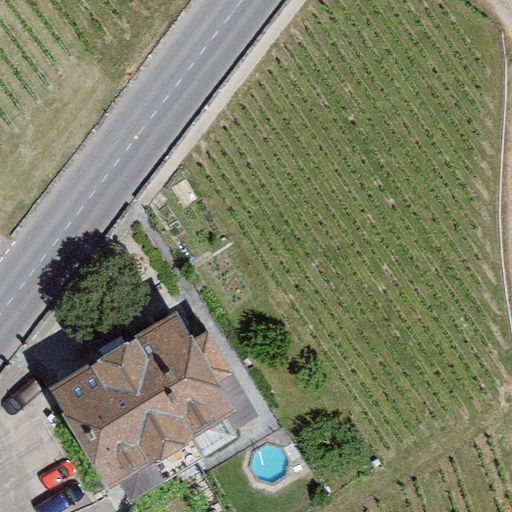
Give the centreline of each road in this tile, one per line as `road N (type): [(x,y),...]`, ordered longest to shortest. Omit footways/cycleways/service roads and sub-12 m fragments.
road 1 (secondary): [(245,0),(0,312)]
road 2 (track): [(511,129),(502,10),(491,0)]
